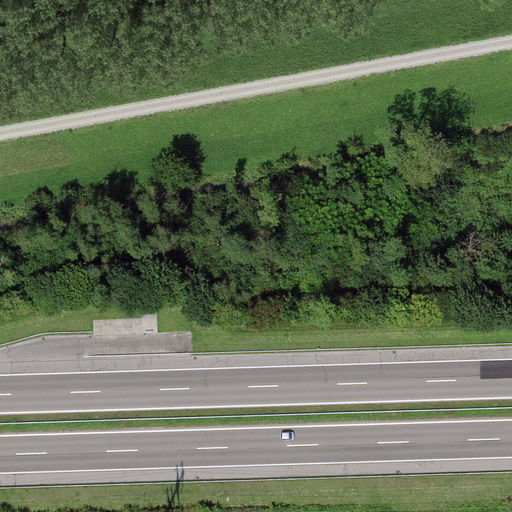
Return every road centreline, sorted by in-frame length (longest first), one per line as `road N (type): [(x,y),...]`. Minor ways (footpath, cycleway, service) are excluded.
road 1 (track): [(0,128),(511,36)]
road 2 (motorway): [(0,455),(511,439)]
road 3 (motorway): [(511,378),(0,394)]
